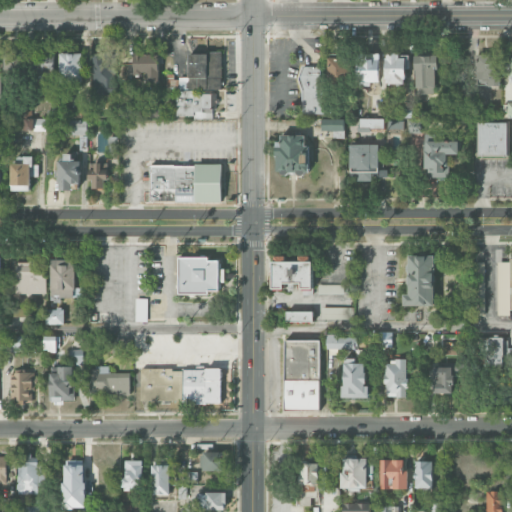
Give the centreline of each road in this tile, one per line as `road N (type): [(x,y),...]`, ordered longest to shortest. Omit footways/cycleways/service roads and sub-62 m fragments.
road 1 (residential): [(511,425),(0,428)]
road 2 (tertiary): [(0,230),(511,229)]
road 3 (primary): [(253,511),(254,0)]
road 4 (residential): [(511,16),(0,17)]
road 5 (tertiary): [(511,213),(0,213)]
